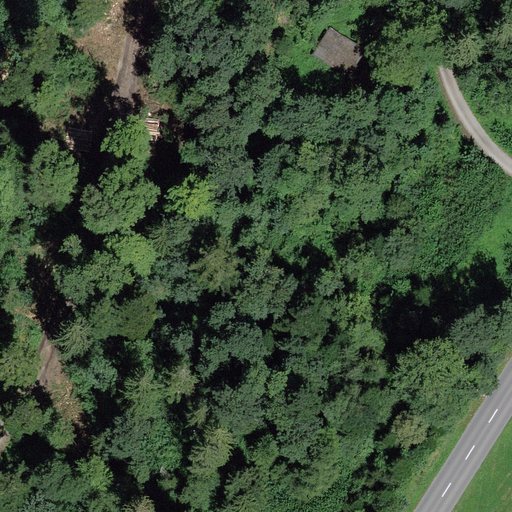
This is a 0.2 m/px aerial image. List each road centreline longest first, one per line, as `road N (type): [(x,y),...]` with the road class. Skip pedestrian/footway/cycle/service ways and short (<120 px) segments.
road 1 (track): [(149,0),(95,207),(0,434)]
road 2 (track): [(436,0),(438,43),(464,113),(511,164)]
road 3 (tertiary): [(511,388),(431,511)]
